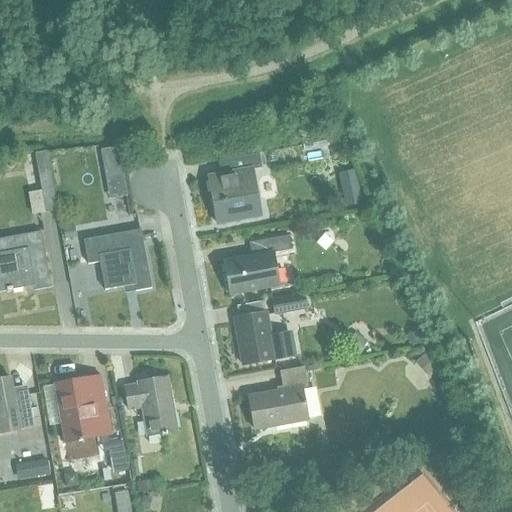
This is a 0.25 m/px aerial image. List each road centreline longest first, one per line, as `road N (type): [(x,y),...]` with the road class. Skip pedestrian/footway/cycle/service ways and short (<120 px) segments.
road 1 (residential): [(0,341),(198,346)]
road 2 (residential): [(198,346),(169,170)]
road 3 (residential): [(226,511),(198,346)]
